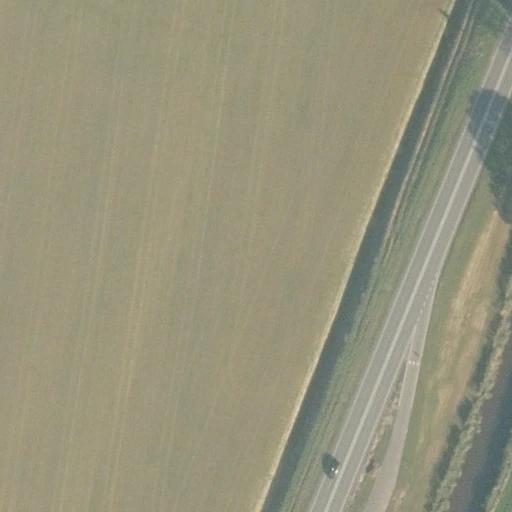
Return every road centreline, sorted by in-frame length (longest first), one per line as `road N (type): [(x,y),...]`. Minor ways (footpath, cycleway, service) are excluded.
road 1 (trunk): [(323,511),(424,265)]
road 2 (trunk): [(424,265),(511,47)]
